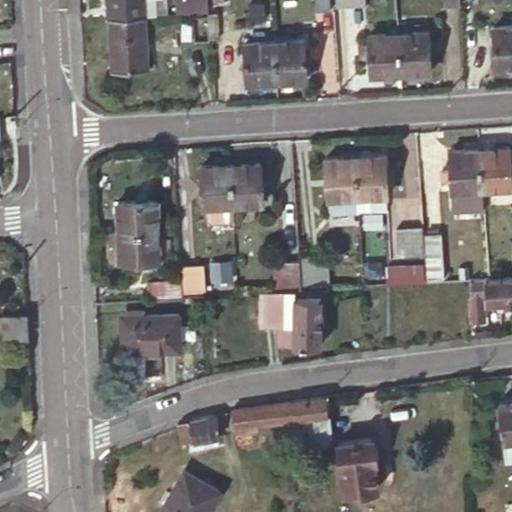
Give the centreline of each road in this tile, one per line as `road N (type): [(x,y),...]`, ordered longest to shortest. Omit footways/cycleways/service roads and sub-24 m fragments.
road 1 (residential): [(46,132),(511,103)]
road 2 (tertiary): [(511,353),(202,394),(64,451)]
road 3 (secondary): [(64,451),(51,209)]
road 4 (secondary): [(46,132),(39,0)]
